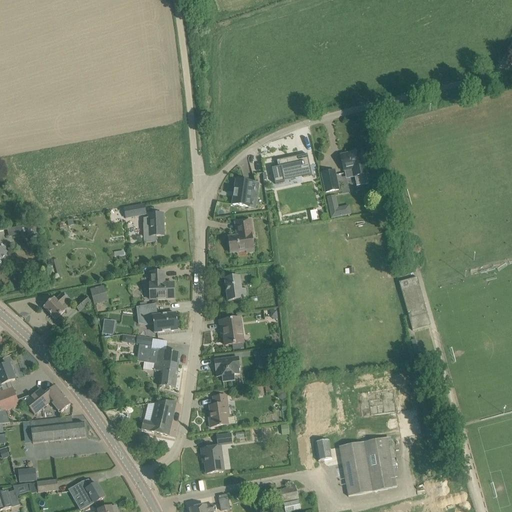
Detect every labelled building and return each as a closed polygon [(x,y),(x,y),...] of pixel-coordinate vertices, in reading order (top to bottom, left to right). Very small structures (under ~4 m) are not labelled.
[(353,155),(341,158),(344,171),(354,169),(355,176),(357,187),(369,184),(366,174),(367,174),(362,151),(353,153),(353,155)] [(278,168),(272,169),(275,184),(285,182),(284,177),(302,174),(303,177),(312,175),(307,155),(277,161),(278,168)] [(321,173),(326,194),(340,190),(335,170),(321,173)] [(233,205),(256,209),(259,184),(236,181),(233,205)] [(330,215),(350,212),(349,205),(338,206),(336,194),(326,196),(330,215)] [(124,208),(127,219),(148,215),(146,204),(124,208)] [(157,237),(164,236),(164,214),(149,215),(149,218),(144,219),(144,243),(157,243),(157,237)] [(229,238),(231,253),(246,251),(247,253),(253,252),(251,235),(253,235),(251,221),(238,223),(240,237),(229,238)] [(25,227),(28,238),(38,235),(36,224),(25,227)] [(150,285),(151,300),(175,299),(174,284),(165,284),(164,273),(151,273),(152,285),(150,285)] [(225,279),(228,303),(247,300),(246,290),(241,291),(239,277),(225,279)] [(399,283),(413,332),(431,327),(417,278),(399,283)] [(104,286),(90,290),(94,305),(108,301),(104,286)] [(44,308),(56,321),(73,305),(63,294),(56,301),(55,299),(44,308)] [(75,307),(80,313),(93,303),(88,297),(75,307)] [(155,335),(178,332),(176,313),(158,316),(156,305),(137,308),(139,324),(146,326),(154,325),(155,335)] [(220,322),(221,330),(223,330),(226,346),(244,344),(240,319),(220,322)] [(137,346),(152,348),(154,339),(139,337),(137,346)] [(147,364),(147,365),(155,364),(163,366),(163,364),(179,366),(181,354),(152,350),(152,351),(141,349),(139,363),(147,364)] [(274,351),(261,352),(262,362),(275,360),(274,351)] [(235,381),(234,376),(239,375),(238,369),(240,369),(239,358),(215,361),(217,378),(223,377),(224,383),(235,381)] [(155,364),(147,365),(147,370),(154,371),(154,372),(162,373),(160,387),(176,389),(179,366),(163,364),(163,366),(155,364)] [(0,394),(12,390),(13,389),(14,389),(11,382),(16,381),(12,372),(13,371),(14,370),(13,367),(11,366),(10,366),(9,365),(0,368),(0,394)] [(31,397),(18,402),(20,406),(26,404),(35,415),(51,402),(60,414),(71,406),(56,387),(46,395),(41,390),(32,397),(31,397)] [(253,389),(254,398),(265,397),(264,387),(253,389)] [(123,388),(117,389),(120,402),(126,401),(123,388)] [(12,390),(0,394),(0,424),(3,424),(10,423),(6,411),(20,406),(18,402),(13,389),(12,390)] [(214,406),(210,407),(211,419),(209,419),(211,428),(228,426),(227,418),(229,417),(226,396),(213,398),(214,406)] [(177,402),(148,404),(145,414),(153,415),(151,422),(144,421),(142,430),(169,436),(177,402)] [(31,422),(34,444),(85,438),(84,423),(72,425),(72,418),(62,419),(31,422)] [(282,426),(283,436),(290,435),(289,426),(282,426)] [(126,442),(137,443),(138,433),(128,432),(126,442)] [(217,436),(218,447),(234,445),(233,435),(217,436)] [(319,462),(325,461),(326,467),(343,465),(349,497),(397,489),(393,468),(398,467),(393,438),(364,444),(364,443),(340,448),(340,449),(331,451),(329,441),(315,444),(319,462)] [(221,448),(202,450),(204,465),(206,465),(207,474),(224,472),(221,448)] [(7,449),(0,451),(3,459),(10,457),(9,455),(7,449)] [(84,482),(69,491),(75,501),(81,497),(88,508),(105,498),(97,484),(93,487),(89,480),(84,482)] [(57,481),(37,483),(38,484),(39,493),(58,491),(57,481)] [(278,491),(280,504),(300,500),(298,487),(278,491)] [(0,495),(0,511),(13,509),(11,503),(18,501),(15,492),(8,494),(7,493),(0,495)] [(226,495),(219,497),(222,511),(229,509),(226,495)]
